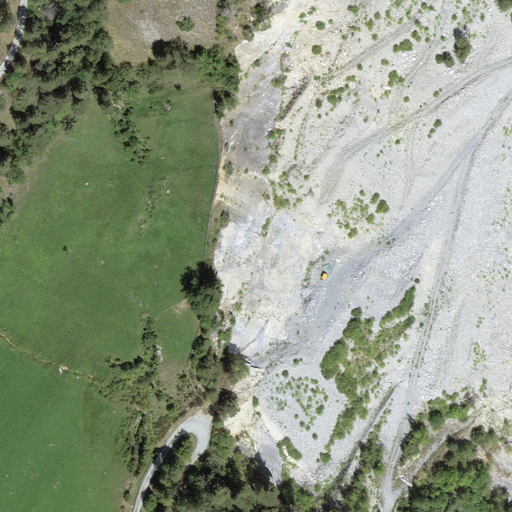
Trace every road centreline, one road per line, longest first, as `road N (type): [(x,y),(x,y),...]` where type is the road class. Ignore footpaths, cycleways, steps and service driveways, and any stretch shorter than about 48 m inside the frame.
road 1 (track): [(511,57),(317,164),(276,212),(201,433)]
road 2 (track): [(386,511),(391,465),(445,355),(511,169)]
road 3 (track): [(446,189),(398,217),(297,379)]
road 4 (track): [(511,97),(373,296)]
road 5 (track): [(134,511),(153,464),(180,427),(194,424),(202,445),(174,488),(176,511)]
road 6 (track): [(445,355),(401,375),(338,484)]
